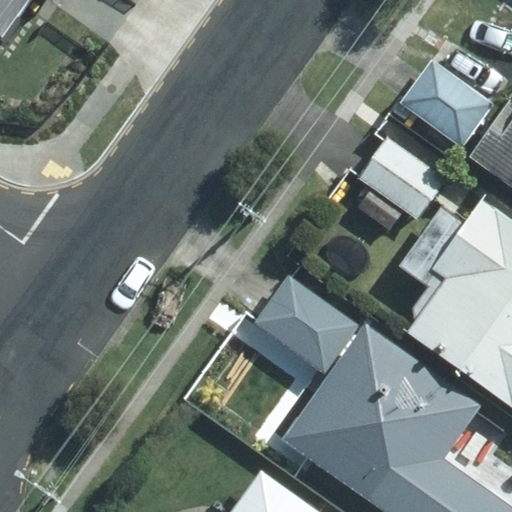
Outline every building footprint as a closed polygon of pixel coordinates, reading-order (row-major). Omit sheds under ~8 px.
[(56,0),(0,0),(0,65),(28,25),(43,36),(64,5),(56,0)] [(511,102),(509,106),(496,97),(460,148),(511,185),(511,102)] [(378,133),(351,171),(366,182),(353,199),(387,225),(400,206),(409,212),(435,173),(378,133)] [(407,310),(397,323),(511,405),(511,224),(471,196),(452,220),(431,205),(393,259),(420,279),(405,301),(407,310)] [(275,430),(389,511),(511,511),(428,452),(465,401),(279,269),(246,316),(319,367),(275,430)] [(312,511),(249,467),(216,511),(182,511),(181,511),(312,511)]
